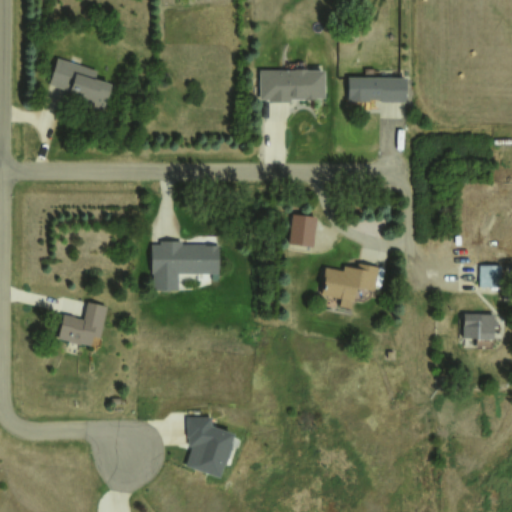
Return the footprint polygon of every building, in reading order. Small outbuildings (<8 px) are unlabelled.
[(107,82),(93,78),(95,67),(54,56),(46,83),(67,89),(65,98),(101,108),(107,82)] [(257,68),(257,97),(267,97),(267,101),(286,101),(286,97),(323,97),(323,69),(304,69),(304,67),(292,67),(292,68),(257,68)] [(345,76),(404,76),(404,101),(378,101),(378,98),(367,98),(367,101),(345,101),(345,76)] [(314,216),(289,213),(285,243),(311,246),(314,216)] [(216,244),(216,272),(175,272),(175,289),(151,289),(151,274),(147,274),(147,244),(158,244),(158,240),(179,240),(179,244),(216,244)] [(376,266),(372,289),(355,285),(352,301),(350,300),(349,307),(337,305),(338,298),(319,294),(321,281),(320,281),(323,266),(340,269),(341,264),(357,267),(358,262),(376,266)] [(477,264),(477,286),(499,286),(500,264),(477,264)] [(105,305),(98,337),(90,335),(88,344),(55,337),(60,312),(74,315),(73,316),(81,318),(85,300),(105,305)] [(460,312),(460,337),(490,337),(490,326),(495,326),(495,312),(460,312)] [(209,416),(184,416),(184,437),(186,437),(186,445),(190,445),(183,464),(216,476),(221,463),(222,463),(229,443),(228,442),(231,433),(209,425),(209,416)]
